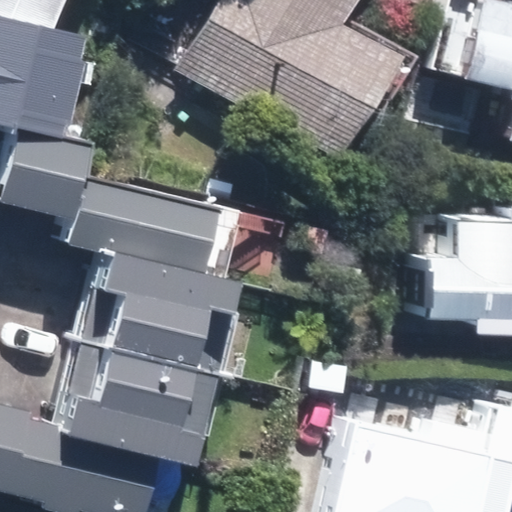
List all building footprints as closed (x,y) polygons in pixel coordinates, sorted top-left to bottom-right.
[(0,0),(0,131),(34,139),(56,41),(32,36),(40,0),(0,0)] [(325,0),(194,0),(155,73),(314,162),(373,55),(313,23),(325,0)] [(511,15),(440,0),(427,0),(412,74),(494,91),(482,146),(511,152),(511,15)] [(33,415),(0,407),(0,507),(22,511),(114,511),(125,464),(150,470),(157,438),(141,434),(167,318),(188,322),(196,283),(176,278),(193,201),(52,170),(58,145),(34,139),(0,131),(0,219),(39,228),(35,247),(68,254),(59,295),(79,300),(55,407),(35,403),(33,415)] [(511,209),(478,208),(478,220),(429,218),(427,262),(395,260),(395,273),(383,273),(382,313),(394,313),(394,323),(444,325),(444,336),(510,339),(510,354),(511,353),(511,209)] [(278,511),(446,511),(450,493),(503,503),(511,458),(511,419),(410,398),(404,428),(384,424),(379,448),(295,431),(278,511)]
